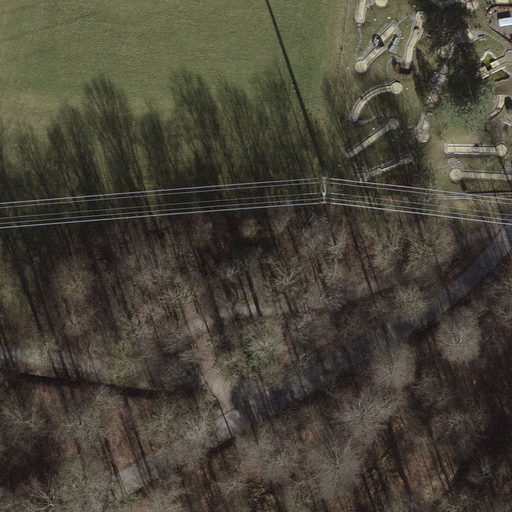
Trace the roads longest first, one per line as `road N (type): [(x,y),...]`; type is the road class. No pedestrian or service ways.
road 1 (unclassified): [(79,511),(450,298),(511,234)]
road 2 (track): [(158,379),(0,352)]
road 3 (track): [(292,392),(158,379)]
